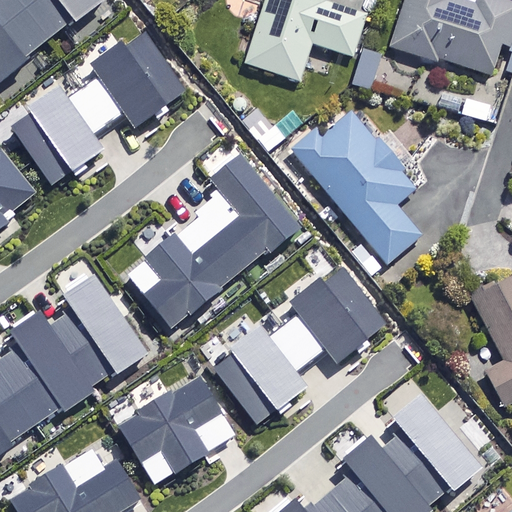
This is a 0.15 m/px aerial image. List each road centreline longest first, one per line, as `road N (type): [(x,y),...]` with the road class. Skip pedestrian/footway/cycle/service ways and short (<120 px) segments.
road 1 (residential): [(0,289),(202,136)]
road 2 (residential): [(207,511),(395,363)]
road 3 (unknown): [(511,50),(482,192),(454,263)]
